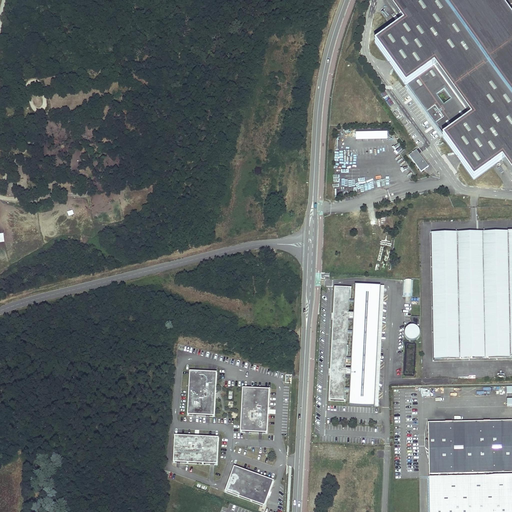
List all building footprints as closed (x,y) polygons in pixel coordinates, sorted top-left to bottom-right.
[(511,23),(495,0),(390,0),(406,22),(377,42),(475,179),(505,158),(511,168),(511,23)] [(511,231),(507,232),(432,234),(433,359),(511,357),(511,231)] [(345,400),(345,403),(376,405),(381,285),(352,283),(351,287),(331,286),(325,399),(345,400)] [(218,413),(220,371),(193,369),(191,411),(218,413)] [(266,430),(268,388),(241,386),(239,428),(266,430)] [(511,511),(511,420),(426,423),(428,511),(511,511)] [(215,464),(216,437),(174,434),(173,461),(215,464)] [(264,506),(273,481),(233,467),(225,493),(264,506)]
